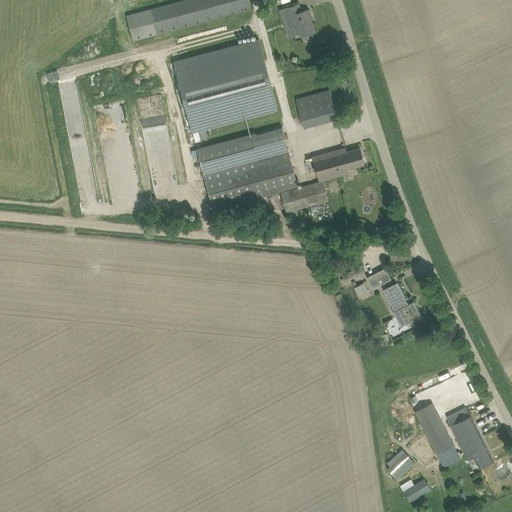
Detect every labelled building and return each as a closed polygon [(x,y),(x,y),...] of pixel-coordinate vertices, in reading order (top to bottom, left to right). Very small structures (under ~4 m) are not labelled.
[(183,0),(126,15),(133,40),(133,41),(250,9),(247,0),(183,0)] [(288,37),(300,34),(301,36),(315,32),(312,22),(308,9),(301,11),(299,4),(289,7),(294,23),(296,22),(296,23),(285,27),(288,36),(288,37)] [(204,127),(277,108),(259,40),(174,63),(173,61),(192,132),(193,132),(192,131),(199,129),(202,138),(207,137),(204,127)] [(329,89),(296,99),(304,127),(337,118),(329,89)] [(298,186),(287,147),(282,127),(256,134),(256,132),(195,148),(201,170),(212,209),(298,186)] [(339,200),(346,198),(356,195),(348,168),(364,164),(360,148),(347,152),(346,147),(336,150),(312,156),(318,180),(336,176),(338,184),(335,185),(339,200)] [(328,201),(322,181),(280,192),(286,213),(328,201)] [(372,288),(390,279),(384,268),(367,277),(372,288)] [(363,283),(356,287),(355,287),(354,288),(359,297),(368,291),(363,283)] [(401,326),(405,325),(421,316),(414,302),(408,304),(397,283),(388,287),(384,289),(395,311),(394,311),(401,326)] [(340,304),(346,302),(341,293),(336,295),(340,304)] [(369,335),(361,319),(352,323),(360,339),(369,335)] [(381,342),(388,340),(389,340),(387,333),(378,336),(379,342),(381,342)] [(454,445),(453,443),(441,419),(433,402),(414,412),(436,455),(441,452),(454,445)] [(459,451),(457,452),(458,453),(452,455),(455,461),(465,456),(467,461),(473,458),(478,468),(494,460),(471,415),(470,415),(466,407),(447,417),(450,425),(457,440),(456,440),(458,443),(463,452),(460,453),(459,451)] [(387,469),(397,479),(414,462),(405,452),(390,466),(387,469)] [(420,481),(403,491),(409,503),(427,492),(420,481)]
